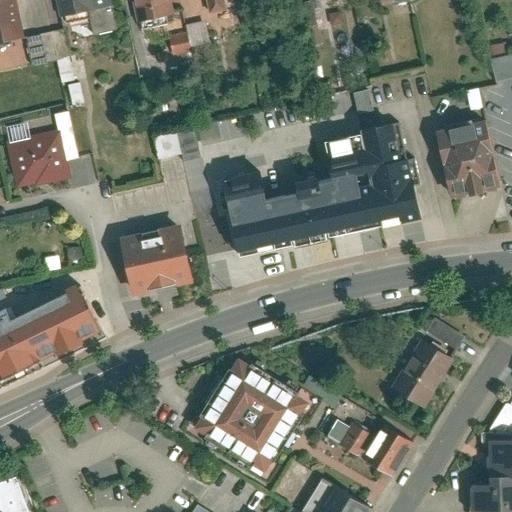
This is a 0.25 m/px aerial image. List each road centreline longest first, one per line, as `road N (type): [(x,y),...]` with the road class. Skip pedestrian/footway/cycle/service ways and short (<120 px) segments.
road 1 (tertiary): [(0,429),(214,327),(387,282),(511,265)]
road 2 (residential): [(401,511),(511,341)]
